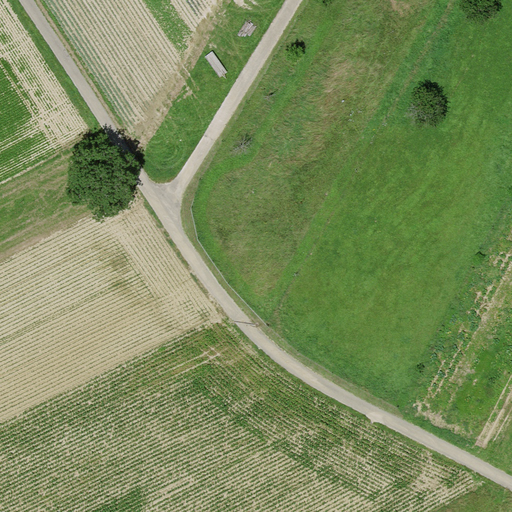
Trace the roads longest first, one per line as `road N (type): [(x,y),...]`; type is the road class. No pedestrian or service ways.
road 1 (track): [(24,0),(236,315),(287,363),(511,488)]
road 2 (track): [(162,204),(288,0)]
